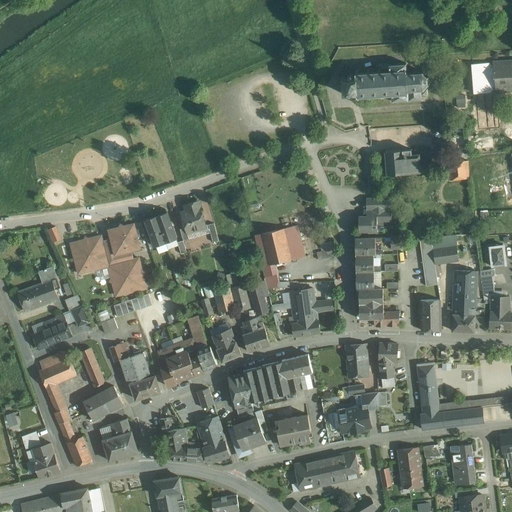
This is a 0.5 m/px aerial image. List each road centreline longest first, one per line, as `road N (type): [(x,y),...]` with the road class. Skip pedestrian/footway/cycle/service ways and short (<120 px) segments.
road 1 (residential): [(350,337),(344,227),(309,147),(135,207),(0,228)]
road 2 (residential): [(221,475),(419,434)]
road 3 (residential): [(350,337),(240,363),(180,393)]
road 4 (residential): [(28,359),(97,332),(134,411)]
road 5 (track): [(330,141),(289,0)]
road 6 (residential): [(73,481),(28,359)]
